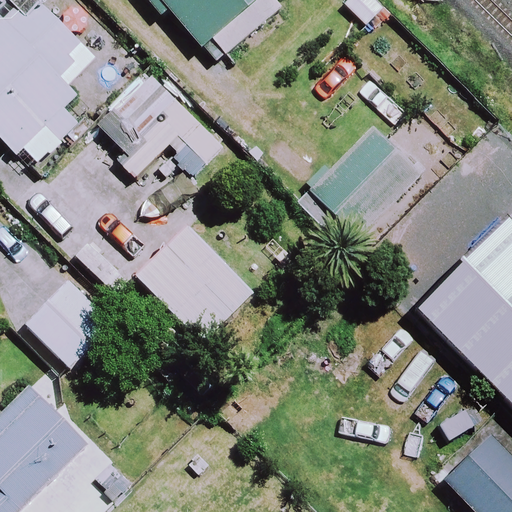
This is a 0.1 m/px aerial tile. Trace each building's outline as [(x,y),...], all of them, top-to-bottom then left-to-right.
[(0,0),(0,11),(9,0),(0,0)] [(139,0),(159,22),(165,16),(198,54),(207,46),(223,64),(283,13),(271,0),(139,0)] [(39,11),(27,23),(13,9),(0,21),(0,145),(29,175),(89,117),(53,80),(81,54),(39,11)] [(220,152),(143,75),(90,128),(139,176),(169,147),(197,175),(220,152)] [(413,181),(366,136),(310,195),(356,240),(413,181)] [(231,317),(161,249),(132,280),(202,348),(231,317)] [(110,333),(66,287),(23,329),(67,375),(110,333)] [(0,511),(19,511),(82,450),(25,393),(0,416),(0,511)] [(511,511),(511,466),(485,439),(439,484),(466,511),(511,511)]
